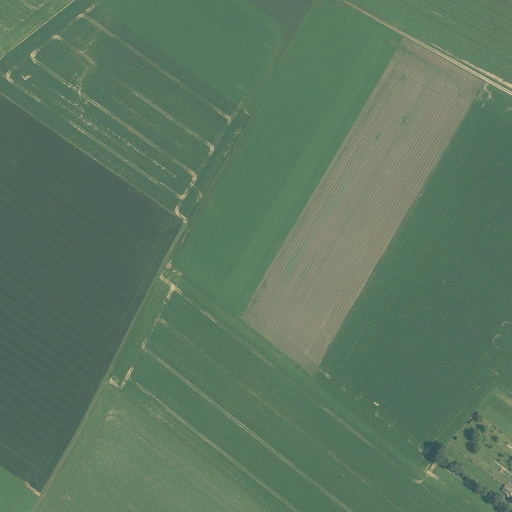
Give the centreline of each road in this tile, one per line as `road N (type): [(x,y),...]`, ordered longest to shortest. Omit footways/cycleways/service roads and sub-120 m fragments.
road 1 (track): [(33,511),(185,224)]
road 2 (track): [(345,0),(511,96)]
